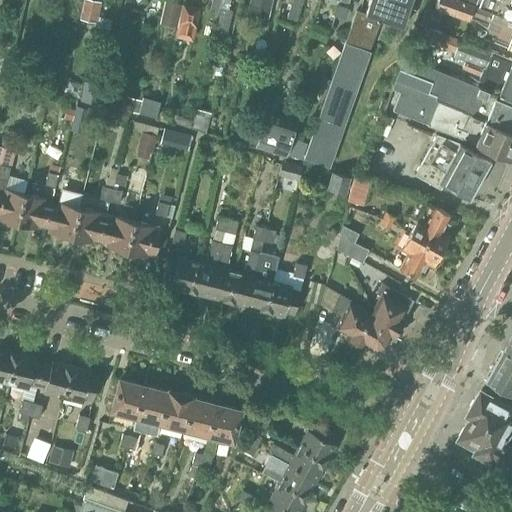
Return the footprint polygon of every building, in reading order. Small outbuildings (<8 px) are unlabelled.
[(83,0),(80,19),(97,22),(101,0),(83,0)] [(177,27),(180,14),(183,4),(165,0),(160,23),(177,27)] [(220,0),(211,0),(209,10),(218,12),(220,0)] [(230,0),(220,0),(218,12),(219,12),(217,24),(229,27),(233,10),(228,9),(230,0)] [(255,28),(256,24),(263,0),(249,0),(245,18),(246,18),(245,26),(255,28)] [(263,0),(256,24),(267,27),(272,0),(263,0)] [(292,0),(288,16),(295,18),(299,0),(292,0)] [(369,0),(365,13),(357,10),(345,42),(303,159),(328,167),(370,51),(367,50),(378,18),(403,26),(411,0),(369,0)] [(511,18),(478,5),(475,4),(462,0),(437,0),(434,8),(434,10),(441,13),(471,23),(473,19),(487,25),(486,29),(511,40),(511,18)] [(511,0),(480,0),(478,5),(511,18),(511,0)] [(183,3),(183,4),(180,14),(177,27),(175,37),(193,41),(200,7),(183,3)] [(338,5),(335,16),(345,19),(349,9),(338,5)] [(434,30),(441,13),(434,10),(434,8),(429,7),(421,26),(428,28),(434,30)] [(99,16),(96,28),(106,30),(109,18),(99,16)] [(453,56),(465,60),(511,79),(511,60),(511,61),(434,30),(428,28),(423,40),(454,52),(453,56)] [(511,40),(486,29),(483,36),(511,47),(511,59),(511,61),(511,60),(511,40)] [(437,101),(436,102),(511,133),(511,105),(487,94),(488,91),(475,86),(476,85),(405,56),(400,68),(432,82),(428,93),(436,96),(434,100),(437,101)] [(479,76),(476,85),(475,86),(488,91),(511,101),(511,79),(465,60),(462,69),(479,76)] [(12,61),(7,84),(25,88),(28,73),(22,72),(24,63),(12,61)] [(46,87),(63,91),(67,70),(50,66),(46,87)] [(400,68),(395,80),(423,90),(421,95),(434,100),(436,96),(428,93),(432,82),(400,68)] [(511,155),(511,133),(436,102),(437,101),(434,100),(421,95),(423,90),(395,80),(392,89),(393,88),(400,91),(393,110),(428,124),(427,125),(474,144),(510,159),(511,155)] [(69,81),(66,95),(81,98),(82,92),(83,85),(69,81)] [(104,85),(84,81),(80,100),(100,105),(104,85)] [(123,95),(119,108),(139,113),(142,100),(123,95)] [(139,113),(156,118),(159,106),(142,102),(139,113)] [(78,107),(72,129),(84,132),(89,109),(78,107)] [(197,109),(193,127),(206,130),(211,113),(197,109)] [(158,114),(160,120),(165,122),(170,117),(168,111),(162,110),(158,114)] [(103,111),(102,113),(99,125),(115,129),(119,115),(103,111)] [(273,149),(271,148),(280,122),(265,116),(255,146),(272,152),(273,149)] [(157,133),(158,128),(159,127),(140,122),(138,128),(157,133)] [(280,122),(271,148),(273,149),(287,154),(291,142),(296,127),(280,122)] [(165,129),(165,130),(162,142),(171,144),(174,132),(165,129)] [(142,132),(137,149),(138,149),(150,152),(152,153),(156,136),(142,132)] [(443,183),(469,198),(490,160),(459,142),(437,133),(414,174),(440,188),(443,183)] [(291,142),(287,154),(302,159),(306,147),(291,142)] [(0,219),(17,223),(24,193),(28,180),(8,175),(15,149),(0,145),(0,219)] [(302,166),(288,163),(285,176),(299,180),(302,166)] [(99,199),(110,201),(113,188),(114,183),(116,173),(117,169),(111,167),(108,178),(107,177),(104,186),(102,186),(99,199)] [(331,171),(326,190),(346,193),(350,177),(331,171)] [(44,185),(55,187),(58,174),(48,172),(44,185)] [(116,173),(114,183),(125,186),(127,176),(116,173)] [(354,175),(347,201),(363,205),(371,180),(354,175)] [(113,188),(110,201),(119,203),(123,190),(113,188)] [(24,193),(17,223),(37,229),(38,225),(45,227),(50,204),(44,202),(45,198),(24,193)] [(170,203),(158,200),(155,214),(166,217),(170,203)] [(60,206),(50,204),(45,227),(54,229),(53,233),(71,237),(79,207),(60,202),(60,206)] [(409,233),(441,250),(449,235),(441,230),(449,214),(426,202),(409,233)] [(99,212),(79,207),(71,237),(92,242),(93,238),(100,240),(105,218),(107,213),(99,211),(99,212)] [(383,218),(393,224),(397,218),(382,211),(379,217),(383,218)] [(107,213),(105,218),(100,240),(110,243),(109,247),(126,251),(134,220),(116,216),(115,220),(116,215),(107,213)] [(215,229),(224,231),(227,217),(218,215),(215,229)] [(389,230),(393,224),(383,218),(379,217),(376,222),(389,230)] [(228,218),(225,231),(235,234),(238,220),(228,218)] [(154,226),(134,220),(126,251),(147,256),(148,252),(156,254),(161,232),(153,230),(154,226)] [(256,225),(253,238),(263,241),(266,228),(266,227),(256,225)] [(340,235),(354,243),(359,234),(343,226),(340,235)] [(186,232),(175,229),(172,242),(183,245),(186,232)] [(441,250),(409,233),(400,249),(408,252),(399,269),(415,278),(424,262),(432,266),(441,250)] [(362,262),(369,250),(354,243),(340,235),(336,249),(362,262)] [(197,261),(190,291),(209,296),(222,243),(212,240),(206,263),(197,261)] [(222,243),(209,296),(227,301),(235,271),(239,255),(230,253),(232,245),(222,243)] [(235,271),(227,301),(246,305),(260,252),(250,250),(244,273),(235,271)] [(260,252),(246,305),(265,310),(278,257),(260,252)] [(169,258),(163,280),(171,283),(170,286),(190,291),(197,261),(178,256),(177,260),(169,258)] [(278,257),(265,310),(284,315),(285,311),(294,313),(297,299),(320,305),(326,281),(307,277),(309,267),(281,260),(281,258),(278,257)] [(371,315),(365,328),(372,331),(365,343),(376,349),(385,347),(391,336),(394,337),(403,321),(400,320),(407,307),(406,307),(411,299),(382,282),(376,293),(382,297),(371,315)] [(341,294),(332,310),(343,316),(337,328),(347,334),(346,337),(363,346),(365,343),(372,331),(365,328),(371,315),(350,304),(352,300),(341,294)] [(0,381),(8,384),(17,351),(0,347),(0,381)] [(511,349),(508,347),(499,363),(511,370),(511,349)] [(28,389),(29,385),(37,387),(43,364),(35,362),(36,356),(17,351),(8,384),(28,389)] [(43,364),(37,387),(45,388),(44,392),(63,397),(71,366),(51,361),(50,366),(43,364)] [(511,370),(499,363),(490,379),(511,392),(511,370)] [(71,366),(63,397),(83,402),(84,399),(93,401),(99,377),(90,375),(91,371),(71,366)] [(135,417),(143,384),(119,378),(110,411),(135,417)] [(160,424),(168,389),(167,388),(167,390),(143,384),(135,417),(160,424)] [(184,430),(193,395),(168,389),(160,424),(184,430)] [(511,436),(511,406),(483,391),(478,400),(476,398),(470,410),(472,411),(470,414),(474,416),(511,436)] [(209,436),(217,403),(193,397),(194,395),(193,395),(184,430),(209,436)] [(29,415),(33,402),(22,399),(19,413),(29,415)] [(33,402),(29,415),(39,418),(42,405),(33,402)] [(217,403),(209,436),(233,442),(242,409),(217,403)] [(270,418),(258,412),(253,423),(265,429),(270,418)] [(87,429),(90,417),(79,414),(76,426),(87,429)] [(511,436),(474,416),(470,423),(468,421),(463,431),(465,432),(463,434),(465,440),(467,441),(466,443),(475,448),(476,446),(479,448),(477,451),(494,460),(496,457),(508,464),(506,469),(511,472),(511,436)] [(307,429),(297,447),(325,462),(335,445),(332,443),(336,434),(314,424),(311,431),(307,429)] [(262,436),(250,430),(245,440),(257,446),(262,436)] [(119,446),(126,447),(129,435),(122,434),(119,446)] [(129,435),(126,447),(136,450),(140,438),(129,435)] [(253,455),(257,446),(245,440),(240,449),(253,455)] [(158,468),(164,445),(155,442),(148,465),(158,468)] [(43,462),(48,449),(32,443),(27,456),(43,462)] [(316,479),(325,462),(297,447),(293,454),(273,443),(268,452),(316,479)] [(53,445),(49,461),(69,467),(73,451),(53,445)] [(188,475),(196,479),(201,466),(204,454),(194,452),(192,463),(188,475)] [(307,496),(316,479),(268,452),(262,461),(283,473),(279,480),(307,496)] [(204,454),(201,466),(209,468),(212,456),(204,454)] [(90,480),(113,488),(118,472),(95,464),(90,480)] [(298,511),(307,496),(279,480),(269,498),(273,500),(268,508),(275,511),(293,511),(294,511),(295,511),(298,511)] [(241,489),(236,500),(248,506),(253,496),(241,489)] [(199,511),(184,506),(182,511),(120,511),(84,500),(80,511),(199,511)]
